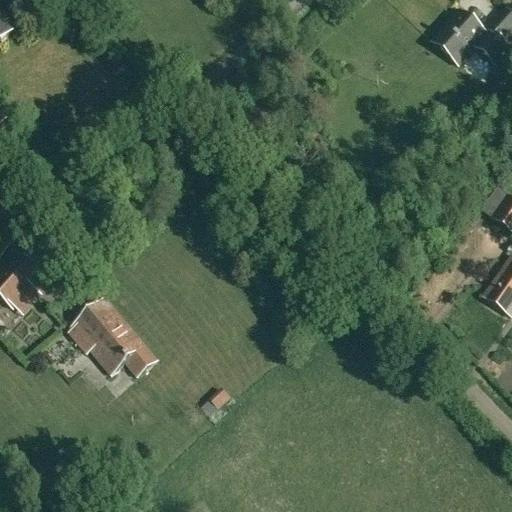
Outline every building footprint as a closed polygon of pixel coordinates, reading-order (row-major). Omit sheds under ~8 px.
[(509,54),(502,47),(511,35),(511,19),(505,12),(485,34),(488,36),(485,39),(458,15),(431,45),(458,69),(474,51),(495,70),(509,54)] [(0,44),(8,36),(0,27),(4,23),(0,18),(0,44)] [(0,173),(2,175),(17,159),(0,142),(0,127),(12,116),(0,104),(0,173)] [(511,238),(511,203),(509,201),(492,223),(511,239),(511,238)] [(45,280),(37,273),(17,255),(0,274),(0,299),(8,306),(10,304),(17,310),(45,280)] [(510,321),(511,318),(511,259),(482,302),(510,321)] [(124,367),(128,372),(136,381),(157,363),(103,302),(70,331),(111,378),(124,367)] [(200,411),(210,421),(231,402),(221,392),(200,411)]
